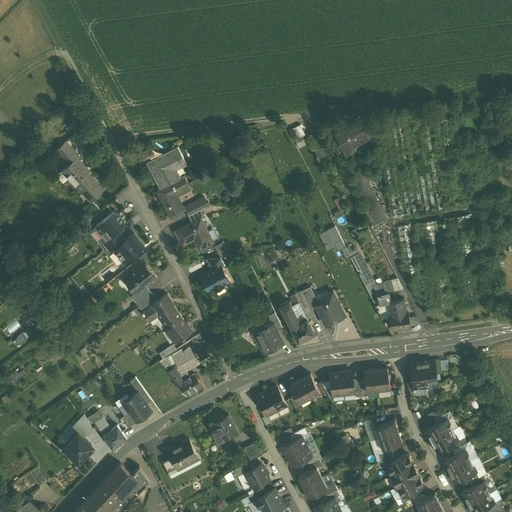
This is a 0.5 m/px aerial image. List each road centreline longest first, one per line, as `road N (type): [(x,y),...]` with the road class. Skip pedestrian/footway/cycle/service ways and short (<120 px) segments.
road 1 (track): [(511,88),(111,142)]
road 2 (residential): [(61,51),(238,381)]
road 3 (secondary): [(61,511),(127,444),(238,381)]
road 4 (residential): [(462,511),(415,428),(400,348)]
road 5 (secondary): [(238,381),(305,358),(400,348)]
road 6 (residential): [(238,381),(305,511)]
